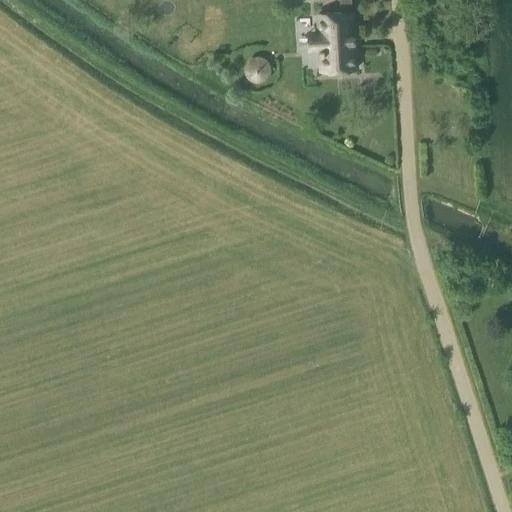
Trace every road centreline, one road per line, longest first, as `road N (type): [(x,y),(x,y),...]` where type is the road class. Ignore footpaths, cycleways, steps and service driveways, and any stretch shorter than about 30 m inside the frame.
road 1 (unclassified): [(502,511),(412,224),(398,0)]
road 2 (track): [(412,224),(369,210),(135,85),(10,0)]
